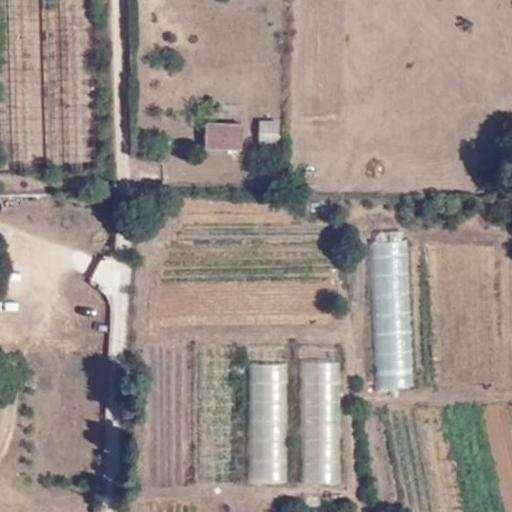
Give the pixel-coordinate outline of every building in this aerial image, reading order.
[(91,0),(0,0),(0,173),(95,173),(91,0)] [(269,118),(249,118),(247,141),(267,142),(269,118)] [(233,121),(200,122),(199,146),(234,146),(233,121)] [(340,485),(340,348),(301,348),(300,485),(340,485)] [(248,362),(248,483),(287,483),(286,362),(248,362)]
